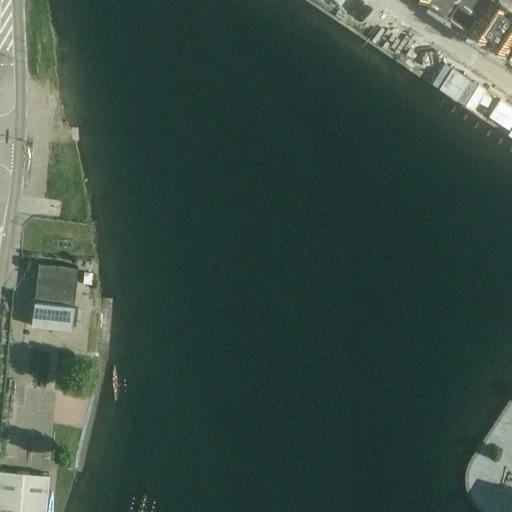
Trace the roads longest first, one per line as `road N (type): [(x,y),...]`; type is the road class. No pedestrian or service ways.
road 1 (residential): [(511,86),(385,0)]
road 2 (tertiary): [(18,136),(14,0)]
road 3 (tertiary): [(0,268),(18,136)]
